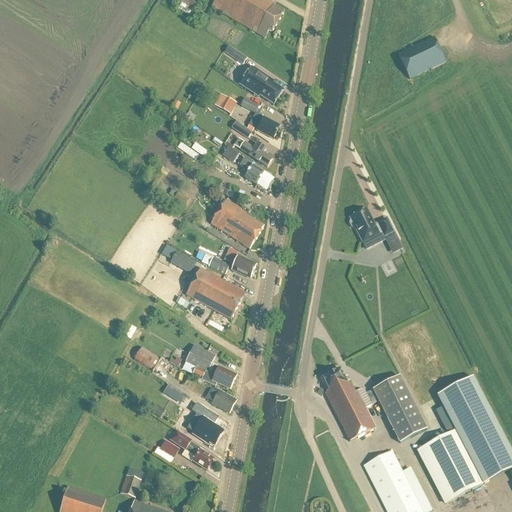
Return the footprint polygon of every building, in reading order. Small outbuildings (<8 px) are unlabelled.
[(194,0),(182,0),(176,9),(191,19),(200,4),(194,0)] [(272,34),(284,14),(274,8),(275,6),(267,1),(267,0),(216,0),(211,9),(264,39),(269,32),(272,34)] [(446,64),(434,40),(398,56),(410,81),(446,64)] [(273,107),(283,92),(270,84),(271,82),(252,70),(251,71),(241,86),(273,107)] [(241,108),(259,118),(263,110),(245,100),(241,108)] [(230,117),(236,106),(226,101),(220,111),(230,117)] [(273,141),(280,129),(264,120),(262,123),(254,118),(249,127),(257,132),(273,141)] [(252,134),(242,128),(238,134),(248,141),(252,134)] [(267,169),(272,161),(263,155),(266,151),(257,146),(254,150),(238,140),(234,147),(267,169)] [(200,149),(195,145),(192,150),(197,153),(200,149)] [(233,164),(239,156),(228,149),(222,157),(233,164)] [(266,191),(273,181),(253,168),(245,180),(256,187),(257,186),(266,191)] [(159,189),(165,177),(160,174),(153,186),(159,189)] [(243,203),(245,197),(235,193),(233,199),(243,203)] [(185,207),(190,201),(179,194),(175,200),(185,207)] [(255,220),(248,216),(250,213),(243,208),(241,212),(226,202),(211,226),(250,251),(264,229),(254,222),(255,220)] [(367,211),(350,219),(351,221),(350,225),(352,228),(355,230),(363,244),(382,235),(384,238),(393,234),(387,221),(378,226),(375,228),(367,211)] [(177,253),(170,265),(190,276),(196,264),(177,253)] [(250,280),(256,267),(238,259),(235,258),(232,265),(234,266),(231,272),(236,274),(237,274),(250,280)] [(213,259),(209,268),(209,269),(225,277),(230,267),(213,259)] [(231,322),(245,295),(200,271),(186,297),(231,322)] [(128,326),(122,336),(131,341),(137,331),(128,326)] [(230,392),(237,378),(219,370),(212,366),(216,358),(194,348),(183,371),(202,381),(201,382),(215,389),(217,386),(230,392)] [(152,373),(160,361),(142,349),(134,361),(152,373)] [(350,444),(376,430),(365,410),(372,407),(366,395),(364,392),(360,391),(355,394),(350,383),(347,385),(340,371),(339,372),(337,371),(334,373),(334,375),(323,380),(329,391),(325,396),(350,444)] [(427,431),(400,378),(373,392),(400,445),(427,431)] [(451,423),(455,433),(483,487),(511,472),(511,454),(473,379),(437,398),(443,408),(435,412),(443,427),(451,423)] [(229,416),(237,403),(227,397),(219,392),(212,406),(219,410),(229,416)] [(197,403),(192,411),(204,418),(194,434),(210,444),(211,442),(216,446),(225,431),(214,425),(219,417),(197,403)] [(165,412),(152,404),(147,411),(160,420),(165,412)] [(214,462),(200,452),(201,451),(191,445),(192,443),(176,433),(170,443),(191,456),(195,459),(192,463),(207,473),(214,462)] [(445,507),(483,487),(455,433),(417,453),(445,507)] [(180,451),(166,442),(161,450),(158,449),(155,455),(171,465),(180,451)] [(421,511),(392,453),(364,468),(386,511),(421,511)] [(135,500),(141,483),(126,478),(121,496),(135,500)] [(102,511),(106,501),(68,489),(60,511),(102,511)] [(160,511),(134,503),(131,511),(160,511)]
